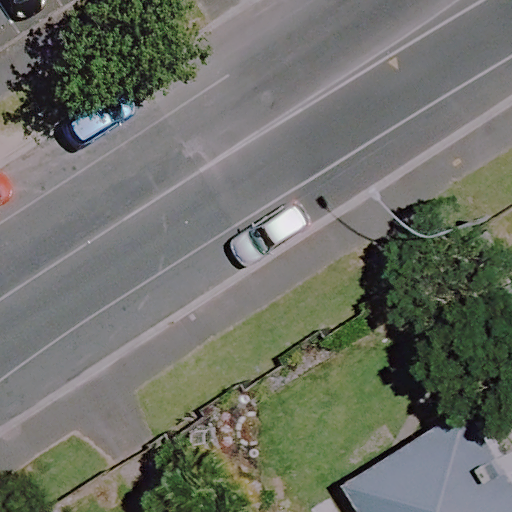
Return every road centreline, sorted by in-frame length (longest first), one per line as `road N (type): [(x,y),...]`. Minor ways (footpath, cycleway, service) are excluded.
road 1 (secondary): [(334,87),(0,300)]
road 2 (secondary): [(511,10),(334,87)]
